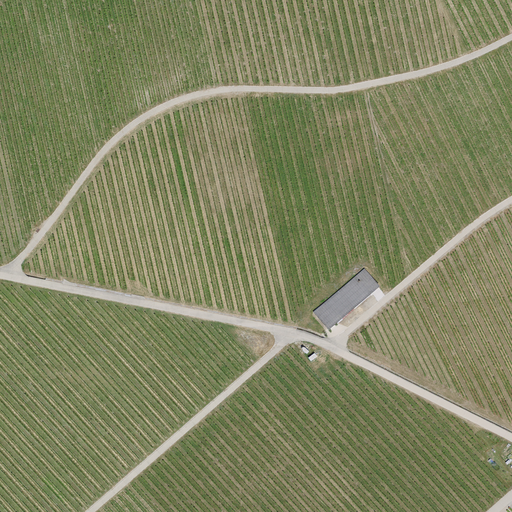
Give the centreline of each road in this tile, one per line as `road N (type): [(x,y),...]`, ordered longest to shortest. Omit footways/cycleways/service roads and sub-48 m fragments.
road 1 (track): [(511,35),(361,85),(230,86),(155,107),(105,147),(8,276)]
road 2 (track): [(511,436),(307,337),(0,274)]
road 3 (track): [(90,511),(294,333)]
road 4 (track): [(330,347),(511,199)]
